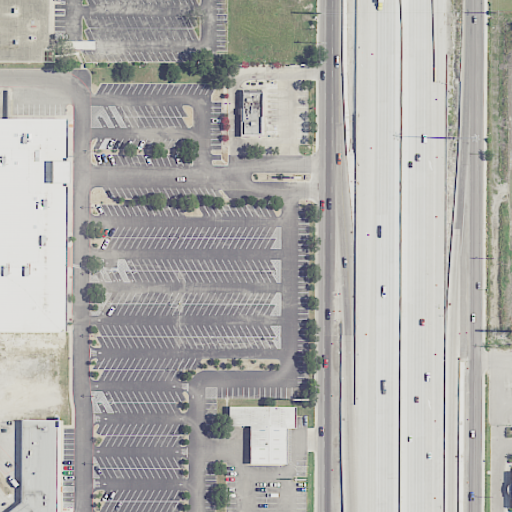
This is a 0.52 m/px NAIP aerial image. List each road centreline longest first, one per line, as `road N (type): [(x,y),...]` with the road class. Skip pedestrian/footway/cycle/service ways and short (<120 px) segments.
road 1 (motorway): [(425,511),(422,0)]
road 2 (motorway): [(388,0),(388,511)]
road 3 (motorway): [(446,511),(468,163)]
road 4 (secondary): [(467,511),(468,163)]
road 5 (motorway): [(335,172),(369,511)]
road 6 (secondary): [(335,172),(335,511)]
road 7 (secondary): [(335,0),(335,172)]
road 8 (secondary): [(468,163),(468,0)]
